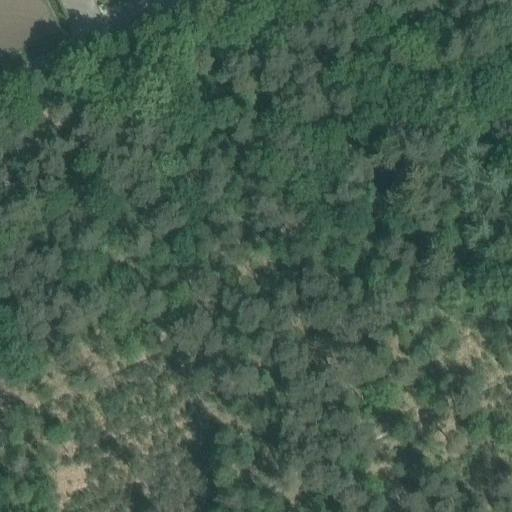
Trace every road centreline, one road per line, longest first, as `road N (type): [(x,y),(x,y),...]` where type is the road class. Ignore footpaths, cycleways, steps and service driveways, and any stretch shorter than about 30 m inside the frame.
road 1 (track): [(388,0),(511,232)]
road 2 (unclassified): [(0,101),(224,0)]
